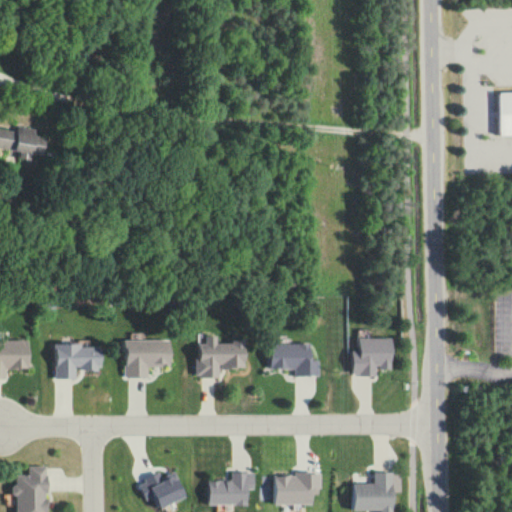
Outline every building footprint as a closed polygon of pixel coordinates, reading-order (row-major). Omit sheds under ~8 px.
[(511,92),(498,93),(499,136),(511,135),(511,92)] [(0,148),(22,153),(22,156),(38,159),(43,133),(16,128),(15,132),(0,129),(0,148)] [(215,342),(215,335),(204,335),(204,343),(193,343),(194,377),(218,377),(218,368),(244,368),(244,342),(215,342)] [(392,338),(358,338),(358,351),(348,351),(348,376),(375,376),(375,369),(392,369),(392,338)] [(0,378),(5,378),(5,368),(26,368),(26,340),(0,339),(0,378)] [(122,341),(123,377),(146,377),(146,367),(170,366),(169,339),(122,341)] [(318,376),(317,359),(310,360),(310,343),(268,345),(269,369),(293,368),(293,376),(318,376)] [(53,379),(74,379),(74,369),(100,369),(100,344),(53,344),(53,379)] [(14,511),(46,511),(46,467),(28,467),(28,475),(15,475),(15,485),(14,511)] [(175,471),(160,477),(158,473),(137,482),(145,500),(151,498),(155,509),(185,497),(175,471)] [(247,505),(247,489),(252,489),(253,472),(230,472),(229,481),(208,480),(207,504),(247,505)] [(271,504),(312,504),(312,488),(319,488),(319,472),(293,472),(293,476),(271,476),(271,504)] [(351,483),(350,510),(380,510),(380,511),(393,511),(393,472),(373,472),(373,483),(351,483)]
